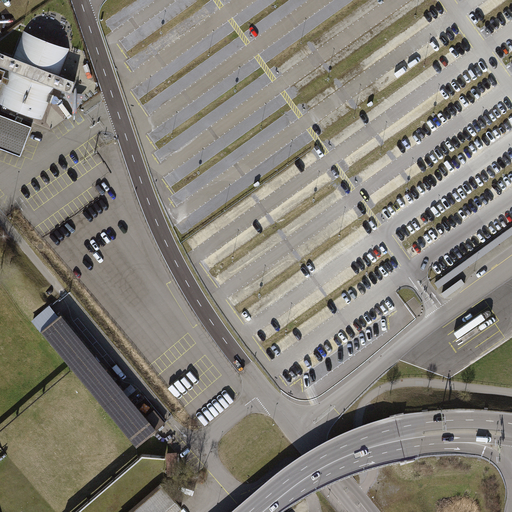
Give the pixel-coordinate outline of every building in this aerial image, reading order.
[(70,48),(24,31),(14,56),(0,51),(0,64),(9,68),(6,77),(3,76),(5,70),(0,68),(0,84),(1,82),(3,83),(0,91),(0,103),(3,105),(1,110),(17,116),(15,119),(0,113),(0,147),(20,155),(32,126),(20,121),(21,117),(33,122),(35,117),(42,120),(49,102),(53,103),(55,104),(57,103),(67,117),(68,118),(72,115),(57,95),(52,94),(55,86),(71,92),(73,86),(75,80),(60,74),(70,48)] [(83,64),(88,78),(93,77),(88,62),(83,64)] [(77,93),(77,88),(74,88),(74,93),(65,94),(74,110),(74,113),(74,119),(75,123),(76,119),(76,111),(86,94),(77,93)] [(511,226),(435,282),(439,287),(511,233),(511,226)] [(461,279),(442,293),(446,297),(465,283),(461,279)] [(58,315),(57,316),(55,318),(50,312),(36,324),(41,329),(41,330),(137,446),(152,433),(154,432),(154,431),(157,429),(163,424),(156,414),(148,421),(146,422),(143,418),(146,415),(61,313),(58,315)] [(167,456),(168,474),(179,474),(177,456),(167,456)] [(176,511),(181,508),(170,494),(162,486),(162,487),(132,511),(176,511)]
